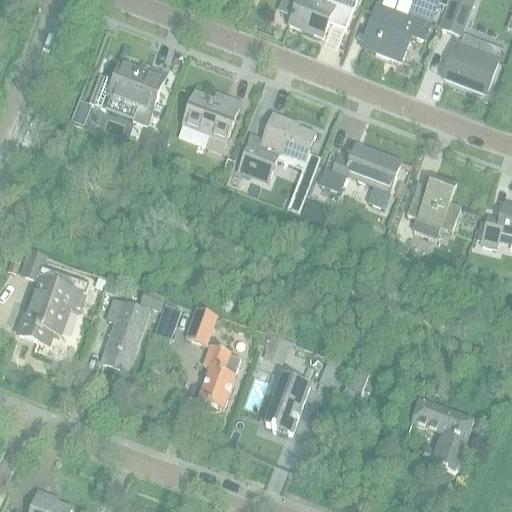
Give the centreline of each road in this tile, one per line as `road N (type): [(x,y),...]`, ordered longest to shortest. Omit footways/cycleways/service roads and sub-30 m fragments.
road 1 (residential): [(511,145),(125,0)]
road 2 (tertiary): [(283,511),(67,433),(22,432)]
road 3 (residential): [(0,158),(56,0)]
